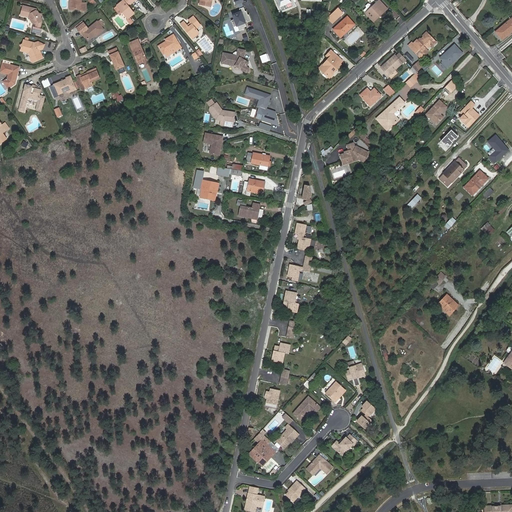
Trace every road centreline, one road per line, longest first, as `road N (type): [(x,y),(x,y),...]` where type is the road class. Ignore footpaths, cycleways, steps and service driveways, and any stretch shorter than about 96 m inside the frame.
road 1 (residential): [(437,0),(307,122),(233,476)]
road 2 (track): [(0,384),(90,511)]
road 3 (residential): [(384,511),(414,489),(511,483)]
road 4 (residential): [(233,476),(277,482),(339,419)]
